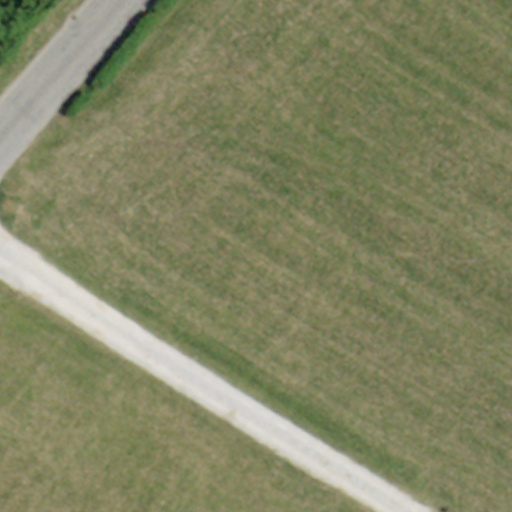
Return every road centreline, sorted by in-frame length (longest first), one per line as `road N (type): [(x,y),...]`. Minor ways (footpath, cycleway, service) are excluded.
road 1 (track): [(0,256),(408,511)]
road 2 (unclassified): [(121,0),(0,139)]
